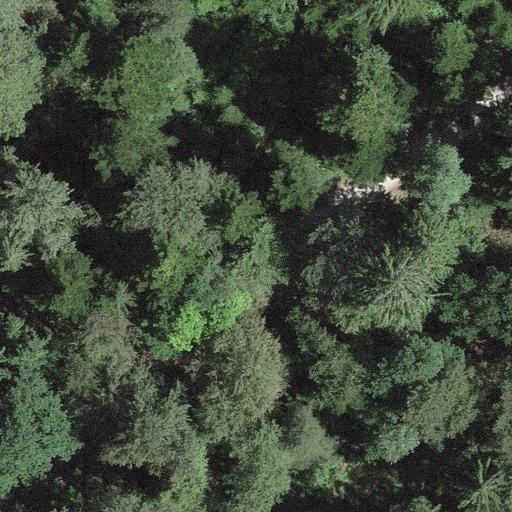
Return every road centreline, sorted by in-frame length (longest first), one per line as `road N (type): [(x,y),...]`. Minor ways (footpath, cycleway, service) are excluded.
road 1 (track): [(511,34),(371,128),(231,257),(125,374),(0,421)]
road 2 (track): [(125,374),(23,511)]
